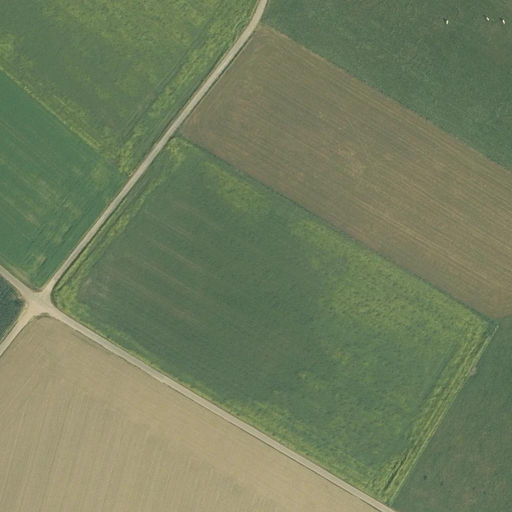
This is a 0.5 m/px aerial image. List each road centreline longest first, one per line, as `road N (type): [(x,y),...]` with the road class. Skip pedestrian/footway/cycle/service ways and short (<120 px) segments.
road 1 (track): [(38,302),(386,511)]
road 2 (track): [(264,0),(256,22),(38,302)]
